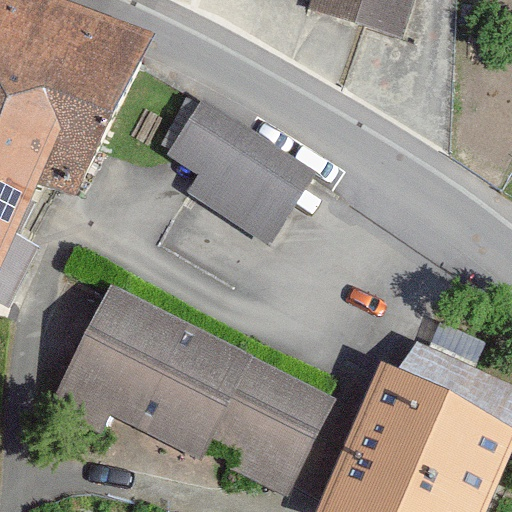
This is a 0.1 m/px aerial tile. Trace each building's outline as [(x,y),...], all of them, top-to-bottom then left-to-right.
[(60,0),(0,0),(0,272),(38,194),(75,207),(155,33),(60,0)] [(301,0),(299,9),(393,39),(405,0),(301,0)] [(268,247),(314,173),(198,101),(164,157),(196,177),(185,196),(268,247)] [(292,500),(334,396),(112,285),(52,403),(98,426),(106,408),(199,454),(211,436),(241,452),(231,471),(292,500)] [(511,383),(418,340),(397,369),(511,428),(511,383)] [(318,511),(486,511),(511,454),(511,428),(397,369),(381,360),(318,511)]
